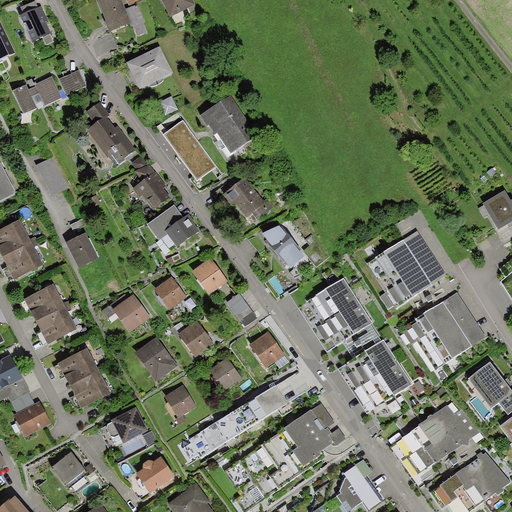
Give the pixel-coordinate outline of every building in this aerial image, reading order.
[(121,0),(103,0),(98,2),(106,22),(105,23),(109,33),(131,24),(132,26),(134,26),(138,36),(147,32),(144,23),(145,23),(138,4),(126,9),(121,0)] [(195,5),(192,0),(160,0),(170,18),(195,5)] [(35,1),(20,8),(24,16),(20,18),(32,44),(44,38),(46,44),(53,41),(50,36),(54,34),(41,7),(38,8),(35,1)] [(0,23),(0,61),(15,54),(0,23)] [(172,73),(159,48),(126,64),(139,90),(172,73)] [(79,72),(59,81),(66,97),(86,88),(79,72)] [(46,107),(63,99),(52,77),(36,85),(36,87),(29,90),(27,86),(13,93),(24,115),(37,109),(35,105),(43,101),(46,107)] [(231,96),(199,119),(207,129),(208,128),(215,137),(218,135),(232,155),(259,136),(231,96)] [(177,111),(172,98),(160,104),(166,116),(177,111)] [(110,116),(101,103),(87,113),(96,126),(87,133),(106,159),(112,154),(120,165),(125,161),(124,159),(135,152),(118,128),(116,130),(107,118),(110,116)] [(183,123),(164,137),(198,181),(217,167),(183,123)] [(53,196),(69,188),(53,158),(37,166),(53,196)] [(134,164),(139,172),(147,167),(141,159),(134,164)] [(0,166),(0,204),(16,197),(0,166)] [(153,211),(170,200),(164,192),(167,190),(156,173),(154,175),(149,168),(137,177),(141,183),(133,189),(140,199),(143,197),(153,211)] [(244,180),(224,197),(246,222),(254,216),(258,220),(274,206),(267,198),(263,201),(244,180)] [(504,193),(483,205),(498,231),(511,222),(511,200),(509,202),(504,193)] [(201,232),(189,215),(183,219),(175,207),(148,227),(158,241),(161,240),(171,254),(201,232)] [(88,227),(84,219),(71,226),(75,234),(88,227)] [(0,253),(3,260),(31,245),(19,222),(0,231),(0,253)] [(267,242),(266,243),(283,265),(285,263),(290,270),(304,258),(299,251),(300,250),(282,227),(263,236),(267,242)] [(446,278),(417,233),(368,265),(398,310),(446,278)] [(67,245),(80,269),(99,259),(86,234),(67,245)] [(312,235),(306,241),(310,247),(303,252),(317,268),(330,257),(312,235)] [(31,245),(3,260),(15,282),(43,267),(31,245)] [(191,274),(208,296),(228,281),(211,259),(191,274)] [(170,311),(187,298),(171,277),(154,291),(170,311)] [(372,324),(344,279),(297,307),(327,353),(372,324)] [(37,324),(66,309),(55,286),(25,301),(37,324)] [(256,318),(238,294),(227,303),(245,327),(256,318)] [(487,338),(458,294),(407,327),(435,370),(487,338)] [(115,313),(130,333),(150,319),(133,296),(126,302),(122,297),(104,311),(109,317),(115,313)] [(66,309),(37,324),(48,346),(77,331),(66,309)] [(195,359),(214,345),(197,321),(177,335),(195,359)] [(267,369),(285,356),(268,333),(250,346),(267,369)] [(155,382),(177,366),(157,338),(135,354),(155,382)] [(413,385),(384,341),(338,371),(367,415),(413,385)] [(71,388),(99,374),(88,352),(59,366),(71,388)] [(10,356),(0,361),(0,391),(22,380),(21,377),(10,356)] [(225,392),(242,381),(227,359),(210,370),(225,392)] [(511,393),(490,365),(469,381),(491,410),(499,404),(511,393)] [(99,374),(71,388),(82,411),(111,397),(99,374)] [(22,377),(21,377),(22,380),(0,391),(0,402),(9,398),(12,403),(29,394),(31,393),(22,377)] [(178,418),(197,407),(183,386),(165,397),(178,418)] [(287,404),(276,387),(259,397),(270,415),(287,404)] [(511,393),(499,404),(508,415),(511,411),(511,393)] [(29,394),(12,403),(17,413),(35,404),(29,394)] [(270,415),(259,397),(242,408),(253,425),(270,415)] [(35,404),(17,413),(14,415),(26,438),(52,425),(40,402),(35,404)] [(322,405),(288,428),(301,447),(328,428),(335,424),(322,405)] [(402,440),(413,455),(408,459),(419,474),(433,464),(436,467),(482,433),(464,408),(455,415),(448,405),(402,440)] [(253,425),(242,408),(225,419),(236,436),(253,425)] [(137,409),(111,422),(124,446),(149,432),(137,409)] [(236,436),(225,419),(208,430),(219,447),(236,436)] [(511,420),(499,430),(511,446),(511,420)] [(288,428),(257,450),(270,468),(281,460),(301,447),(288,428)] [(328,428),(301,447),(311,461),(323,454),(321,451),(333,442),(328,435),(331,433),(328,428)] [(219,447),(208,430),(191,440),(202,457),(219,447)] [(157,443),(151,432),(143,437),(149,447),(157,443)] [(301,447),(281,460),(293,478),(313,464),(311,461),(301,447)] [(257,450),(225,472),(238,490),(261,474),(270,468),(257,450)] [(486,453),(432,494),(444,510),(450,505),(454,511),(469,511),(508,483),(486,453)] [(85,472),(71,454),(52,469),(66,487),(85,472)] [(228,457),(219,463),(224,471),(233,465),(228,457)] [(174,478),(161,459),(154,464),(152,462),(149,462),(144,465),(143,469),(144,471),(137,476),(150,495),(174,478)] [(270,468),(261,474),(273,492),(293,478),(281,460),(270,468)] [(94,471),(89,464),(84,467),(90,475),(94,471)] [(289,511),(288,511),(369,511),(382,503),(356,465),(289,511)] [(242,496),(236,500),(244,511),(273,492),(261,474),(238,490),(242,496)] [(210,502),(197,484),(169,505),(174,511),(213,511),(208,504),(210,502)] [(27,511),(15,498),(0,510),(0,511),(27,511)]
